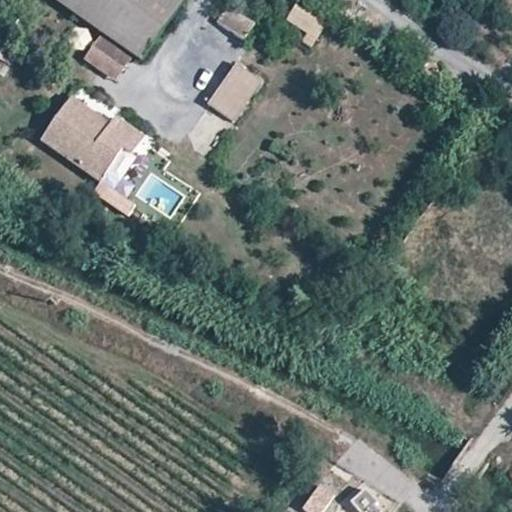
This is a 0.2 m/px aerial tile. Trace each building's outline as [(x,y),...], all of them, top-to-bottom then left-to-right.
[(187,0),(52,0),(146,62),(187,0)] [(246,42),(257,25),(226,4),(215,21),(246,42)] [(329,24),(298,4),(288,20),(309,33),(304,41),(314,48),(329,24)] [(237,126),(267,80),(239,61),(208,107),(237,126)] [(146,136),(117,117),(111,125),(107,132),(84,116),(88,110),(72,99),(44,141),(104,181),(126,147),(134,153),(146,136)] [(111,125),(88,110),(84,116),(107,132),(111,125)] [(103,181),(95,191),(128,216),(135,206),(103,181)] [(322,483),(340,494),(353,475),(336,463),(322,483)] [(320,483),(302,508),(307,511),(326,511),(338,496),(320,483)]
